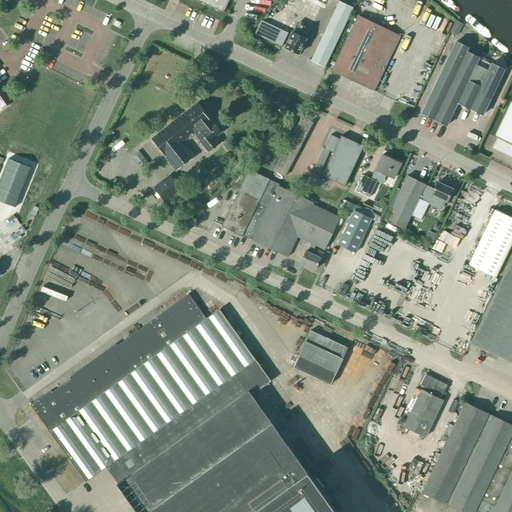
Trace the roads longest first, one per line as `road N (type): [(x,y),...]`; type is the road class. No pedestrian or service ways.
road 1 (unclassified): [(511,394),(70,182)]
road 2 (unclassified): [(511,187),(150,14)]
road 3 (unclassified): [(70,182),(150,14)]
road 4 (unclassified): [(0,342),(70,182)]
